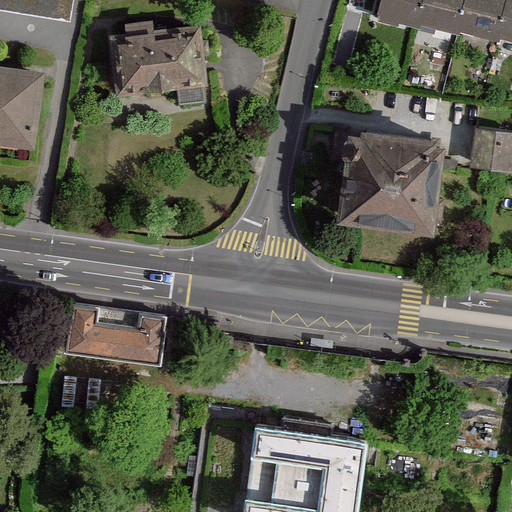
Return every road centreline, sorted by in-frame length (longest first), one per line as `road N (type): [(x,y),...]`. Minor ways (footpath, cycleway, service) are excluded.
road 1 (primary): [(280,293),(511,323)]
road 2 (primary): [(0,254),(224,285)]
road 3 (unknown): [(311,101),(504,120)]
road 4 (tertiary): [(274,183),(318,0)]
road 5 (unknown): [(244,59),(244,139),(273,186)]
